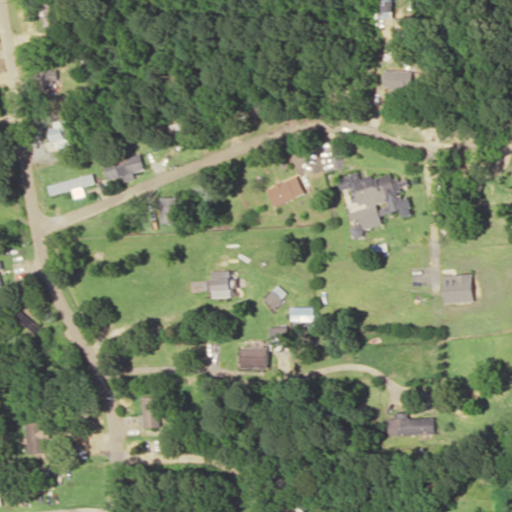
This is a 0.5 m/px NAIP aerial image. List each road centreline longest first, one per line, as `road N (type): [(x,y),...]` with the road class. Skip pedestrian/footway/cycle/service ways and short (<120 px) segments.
road 1 (residential): [(0,3),(43,271),(104,375),(115,410),(107,511)]
road 2 (residential): [(35,228),(265,135),(352,125),(414,146),(462,142)]
road 3 (residential): [(104,375),(151,367),(262,376),(335,366),(369,367),(391,383)]
